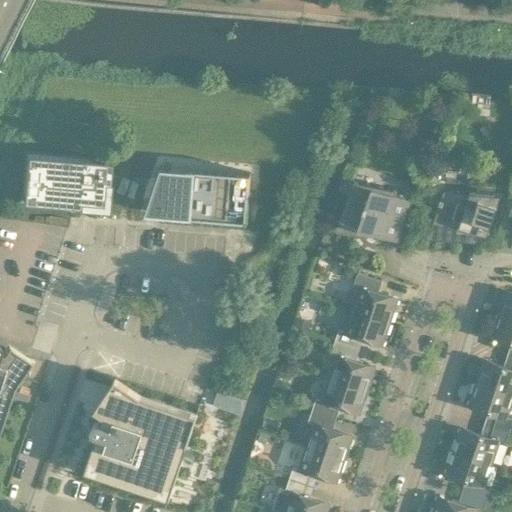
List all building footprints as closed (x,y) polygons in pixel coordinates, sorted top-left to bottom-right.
[(108,182),(109,161),(26,154),(22,202),(78,206),(79,201),(101,203),(103,182),(108,182)] [(243,220),(246,220),(250,173),(162,165),(146,212),(148,212),(149,209),(162,210),(162,213),(176,214),(176,212),(243,217),(243,220)] [(378,189),(354,182),(339,229),(359,233),(360,228),(397,240),(410,200),(395,195),(397,190),(379,186),(378,189)] [(487,236),(501,195),(452,191),(450,191),(448,192),(446,193),(445,194),(443,195),(442,197),(441,198),(440,200),(436,211),(423,206),(419,217),(433,222),(427,239),(478,243),(481,234),(487,236)] [(359,287),(352,309),(390,322),(397,299),(378,292),(382,281),(357,273),(353,285),(359,287)] [(511,292),(507,291),(499,314),(511,318),(511,292)] [(390,322),(352,309),(344,331),(338,329),(334,341),(359,350),(363,339),(382,345),(390,322)] [(511,344),(507,355),(511,356),(511,318),(499,314),(491,337),(511,344)] [(296,317),(293,327),(307,331),(310,322),(296,317)] [(359,350),(334,341),(330,353),(336,355),(329,377),(367,390),(375,367),(355,361),(359,350)] [(0,419),(12,384),(29,359),(7,343),(3,349),(0,348),(0,419)] [(484,359),(476,382),(511,394),(511,356),(507,355),(503,366),(484,359)] [(367,390),(329,377),(322,400),(316,398),(312,410),(336,418),(340,407),(359,413),(367,390)] [(115,378),(94,409),(103,415),(100,422),(99,422),(98,422),(96,422),(95,422),(94,423),(93,424),(93,425),(92,426),(92,427),(92,428),(92,430),(92,431),(93,432),(94,433),(95,434),(96,434),(84,471),(169,499),(197,414),(142,395),(115,378)] [(488,412),(484,423),(509,431),(511,422),(511,418),(507,417),(511,402),(511,394),(476,382),(469,405),(488,412)] [(333,429),(336,418),(312,410),(308,422),(314,424),(306,446),(344,458),(352,435),(333,429)] [(461,428),(454,451),(492,463),(499,441),(505,443),(509,431),(484,423),(481,434),(461,428)] [(344,458),(306,446),(299,468),(293,466),(289,478),(314,486),(317,475),(337,482),(344,458)] [(465,480),(462,491),(486,499),(490,487),(484,485),(492,463),(454,451),(446,474),(465,480)] [(326,511),(329,504),(310,497),(314,486),(289,478),(285,490),(279,488),(271,510),(277,511),(326,511)] [(494,500),(497,489),(492,487),(489,499),(494,500)] [(439,496),(433,511),(475,511),(476,510),(482,511),(486,499),(462,491),(458,502),(439,496)]
